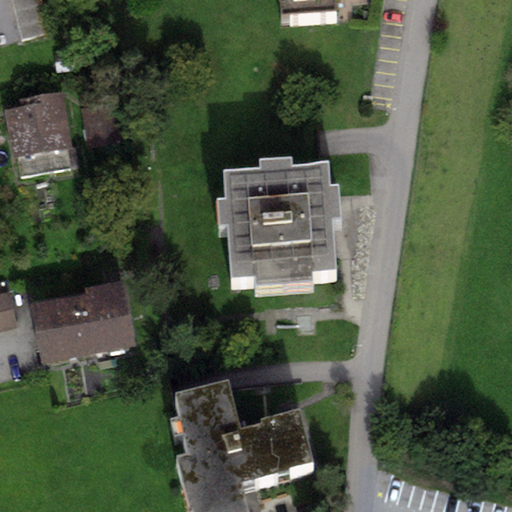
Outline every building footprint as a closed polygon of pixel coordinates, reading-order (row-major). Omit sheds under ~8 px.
[(15,0),(0,0),(0,8),(17,4),(15,0)] [(268,0),(272,35),(337,29),(333,0),(268,0)] [(63,104),(1,112),(8,168),(71,160),(63,104)] [(90,150),(100,148),(96,117),(86,118),(90,150)] [(310,185),(207,192),(214,301),(317,295),(310,185)] [(124,294),(33,309),(43,372),(134,358),(124,294)] [(8,298),(0,299),(0,332),(15,329),(8,298)] [(211,402),(157,415),(172,475),(159,478),(167,511),(219,511),(217,503),(291,484),(279,434),(222,448),(211,402)]
